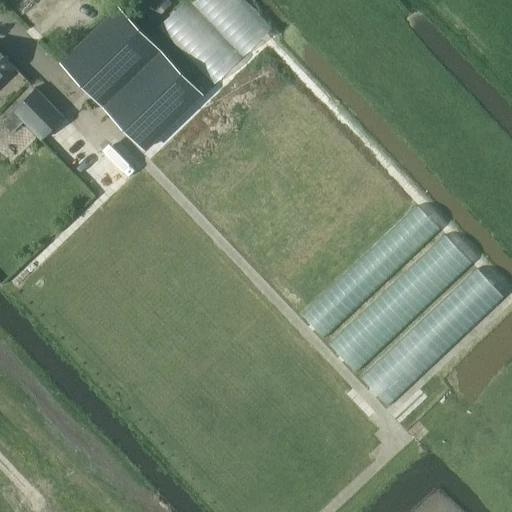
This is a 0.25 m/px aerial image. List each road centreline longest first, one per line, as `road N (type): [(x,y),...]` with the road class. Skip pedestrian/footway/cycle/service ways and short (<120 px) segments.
road 1 (track): [(69,99),(133,166),(146,164),(383,411),(394,441),(389,454),(328,511)]
road 2 (track): [(133,166),(15,283)]
